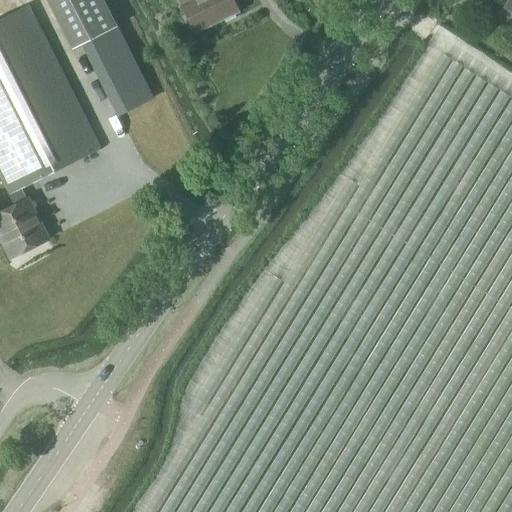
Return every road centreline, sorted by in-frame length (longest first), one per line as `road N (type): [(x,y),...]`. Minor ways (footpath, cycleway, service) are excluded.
road 1 (tertiary): [(94,399),(379,0)]
road 2 (tertiary): [(16,511),(94,399)]
